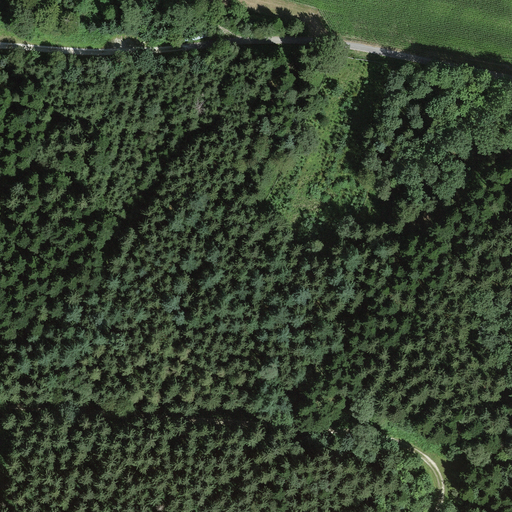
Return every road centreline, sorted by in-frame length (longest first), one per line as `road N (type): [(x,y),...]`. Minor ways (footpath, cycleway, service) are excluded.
road 1 (track): [(0,46),(135,52),(332,41),(511,79)]
road 2 (track): [(0,406),(385,438),(434,471),(435,511)]
